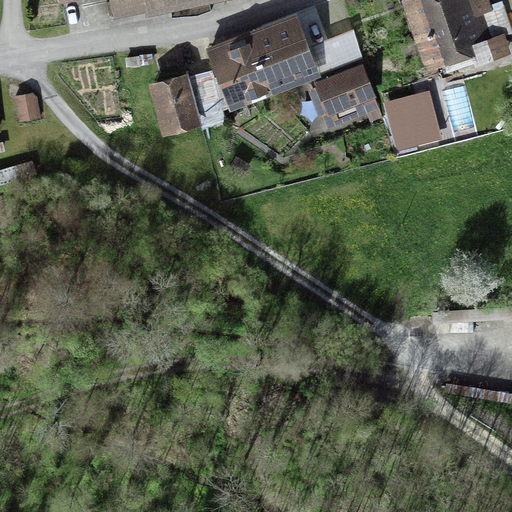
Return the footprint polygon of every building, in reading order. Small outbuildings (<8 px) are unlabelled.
[(482,0),(422,0),(445,62),(498,43),(482,0)] [(230,99),(311,67),(291,16),(209,48),(230,99)] [(153,76),(165,125),(198,116),(186,68),(153,76)] [(357,69),(320,83),(330,109),(367,95),(357,69)] [(19,117),(41,113),(37,90),(15,94),(19,117)]
